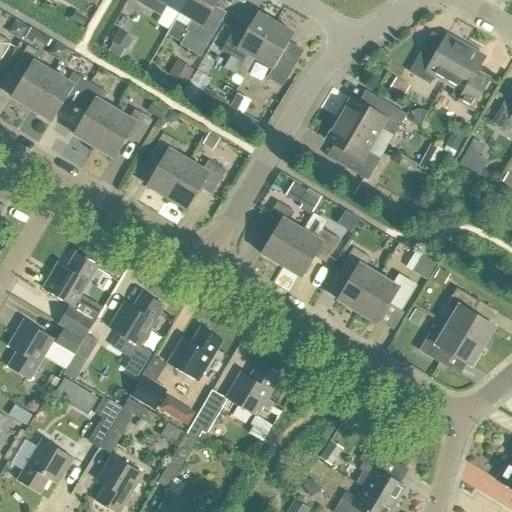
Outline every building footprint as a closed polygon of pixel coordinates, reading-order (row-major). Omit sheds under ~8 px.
[(167,6),(180,13),(187,0),(141,0),(139,4),(161,17),(167,6)] [(221,22),(209,16),(218,0),(187,0),(180,13),(192,21),(186,31),(188,32),(180,45),(200,57),(208,44),(221,22)] [(83,27),(88,18),(76,11),(71,20),(83,27)] [(255,59),(276,23),(258,13),(244,36),(234,30),(222,51),(243,63),(248,55),(255,59)] [(19,41),(27,29),(15,21),(7,33),(19,41)] [(283,87),(299,60),(284,52),(294,34),(276,23),(255,59),(272,69),(267,78),(283,87)] [(46,47),(51,40),(31,28),(25,39),(33,44),(35,40),(46,47)] [(127,51),(133,40),(119,31),(112,42),(114,43),(125,50),(127,51)] [(0,64),(12,45),(0,37),(0,64)] [(446,81),(465,48),(446,37),(434,57),(422,50),(408,72),(430,85),(435,75),(446,81)] [(61,62),(68,51),(56,43),(49,54),(61,62)] [(120,59),(125,50),(114,43),(109,52),(120,59)] [(13,99),(33,111),(54,75),(40,67),(46,58),(29,47),(15,71),(26,78),(13,99)] [(484,59),(465,48),(446,81),(455,87),(450,96),(471,109),(485,86),(472,79),(484,59)] [(184,85),(193,69),(178,60),(169,76),(184,85)] [(106,91),(113,80),(99,71),(92,83),(106,91)] [(77,108),(91,85),(74,74),(68,84),(54,75),(33,111),(53,123),(66,101),(77,108)] [(402,98),(409,86),(396,79),(389,91),(402,98)] [(108,95),(91,85),(77,108),(88,114),(75,136),(95,149),(117,113),(102,104),(108,95)] [(227,102),(204,89),(196,102),(219,115),(227,102)] [(221,118),(258,139),(266,127),(244,114),(251,102),(238,94),(231,106),(228,105),(221,118)] [(394,136),(406,115),(381,100),(374,112),(351,98),(339,120),(374,140),(381,129),(394,136)] [(511,119),(511,118),(511,101),(506,98),(490,124),(504,132),(511,119)] [(160,120),(167,109),(153,101),(147,112),(160,120)] [(139,145),(153,122),(136,111),(130,121),(117,113),(95,149),(114,160),(128,138),(139,145)] [(180,116),(171,111),(165,120),(171,123),(177,122),(180,116)] [(367,152),(374,140),(339,120),(327,141),(349,154),(342,166),(368,181),(380,159),(367,152)] [(456,153),(464,139),(453,132),(444,146),(446,147),(444,151),(455,158),(458,154),(456,153)] [(148,187),(168,199),(189,163),(176,155),(181,146),(163,135),(149,159),(161,166),(148,187)] [(204,143),(213,149),(218,141),(208,135),(204,143)] [(461,163),(480,173),(493,148),(474,138),(461,163)] [(431,173),(444,151),(431,144),(418,166),(431,173)] [(212,196),(226,173),(209,162),(203,171),(189,163),(168,199),(188,211),(201,189),(212,196)] [(511,188),(511,175),(508,173),(503,183),(511,188)] [(354,195),(359,187),(345,179),(340,187),(354,195)] [(319,201),(304,192),(305,191),(293,184),(286,195),(298,203),(302,205),(300,209),(311,215),(319,201)] [(282,267),(304,231),(290,223),(296,214),(289,210),(294,202),(284,196),(279,204),(278,204),(264,226),(276,233),(262,255),(282,267)] [(326,263),(340,241),(323,231),(318,240),(304,231),(282,267),(301,279),(315,257),(326,263)] [(338,301),(358,313),(379,277),(365,269),(371,260),(354,249),(340,272),(352,279),(338,301)] [(412,272),(422,255),(416,252),(406,268),(412,272)] [(426,280),(438,261),(424,252),(422,255),(412,272),(426,280)] [(81,298),(100,267),(78,254),(68,269),(60,264),(44,290),(71,306),(59,326),(64,329),(84,341),(94,324),(78,314),(86,301),(81,298)] [(444,284),(449,275),(439,269),(434,278),(444,284)] [(403,309),(416,287),(399,277),(393,286),(379,277),(358,313),(377,325),(391,302),(403,309)] [(456,312),(447,326),(483,348),(495,329),(474,316),(480,304),(457,290),(447,307),(456,312)] [(141,348),(165,307),(143,294),(134,309),(125,304),(110,330),(141,348)] [(31,381),(55,341),(25,323),(10,348),(18,353),(9,368),(31,381)] [(483,348),(447,326),(439,340),(430,335),(419,352),(443,366),(450,354),(471,367),(483,348)] [(74,356),(84,341),(64,329),(55,344),(74,356)] [(198,383),(223,342),(201,329),(192,344),(183,339),(167,365),(198,383)] [(64,374),(75,381),(87,361),(76,355),(64,374)] [(130,396),(155,412),(168,391),(156,383),(167,365),(153,357),(130,396)] [(256,419),(281,377),(259,364),(249,380),(241,375),(226,399),(212,390),(186,434),(197,441),(203,432),(207,435),(223,408),(222,408),(226,400),(256,419)] [(66,402),(76,395),(66,382),(56,389),(66,402)] [(100,424),(110,430),(123,408),(104,397),(94,414),(102,419),(100,424)] [(194,413),(168,397),(160,409),(187,425),(194,413)] [(128,399),(123,408),(110,430),(121,436),(133,415),(150,425),(156,415),(128,399)] [(31,416),(15,406),(9,416),(26,426),(31,416)] [(160,437),(176,447),(184,435),(167,425),(160,437)] [(272,427),(263,442),(272,447),(280,432),(272,427)] [(174,479),(197,441),(186,434),(164,472),(174,479)] [(58,485),(74,459),(43,440),(18,481),(41,495),(50,480),(58,485)] [(332,466),(343,449),(330,441),(319,457),(332,466)] [(365,489),(394,506),(405,487),(381,472),(390,458),(368,445),(359,460),(363,463),(359,469),(363,471),(356,483),(365,489)] [(105,487),(99,497),(96,502),(112,511),(121,511),(144,476),(113,457),(97,482),(105,487)] [(511,461),(509,460),(496,481),(511,490),(511,461)] [(310,498),(321,491),(312,478),(301,486),(310,498)] [(186,485),(177,480),(170,492),(158,511),(200,511),(201,511),(178,497),(186,485)] [(365,489),(358,500),(345,492),(333,511),(356,511),(358,510),(361,511),(390,511),(394,506),(365,489)]
